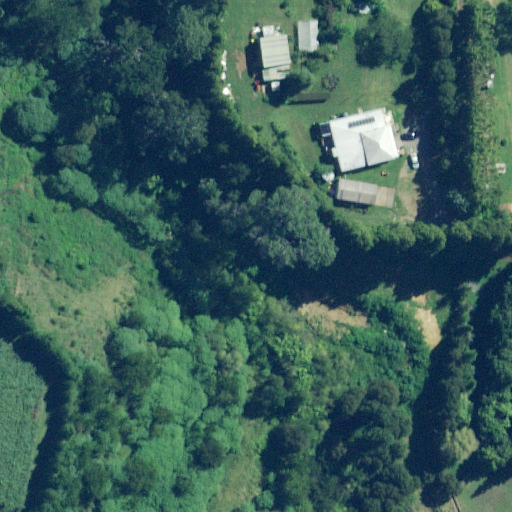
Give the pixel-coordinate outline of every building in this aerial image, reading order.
[(420,17),(417,0),(409,0),(412,18),(420,17)] [(316,42),(316,22),(296,21),(296,41),(316,42)] [(282,79),(281,64),(259,66),(260,80),(282,79)] [(332,146),(327,147),(329,156),(334,155),(338,170),(394,157),(382,108),(326,121),(332,146)] [(319,165),(313,130),(304,132),(306,141),(298,142),(302,168),(319,165)] [(377,185),(336,179),(333,198),(374,204),(377,185)]
